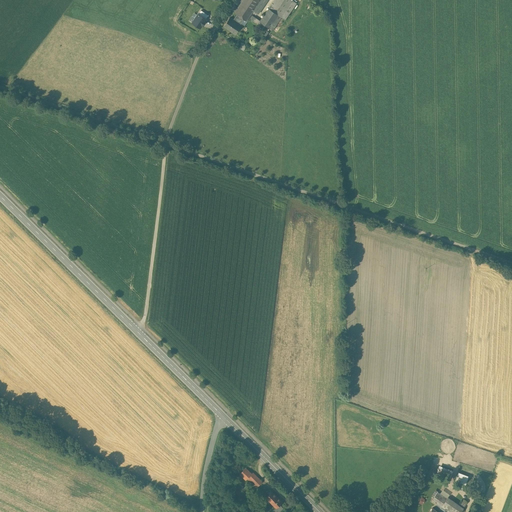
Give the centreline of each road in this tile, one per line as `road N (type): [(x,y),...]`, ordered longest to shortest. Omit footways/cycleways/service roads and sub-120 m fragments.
road 1 (unclassified): [(0,86),(511,262)]
road 2 (secondary): [(224,417),(0,195)]
road 3 (track): [(138,332),(164,144)]
road 4 (secondary): [(320,511),(224,417)]
